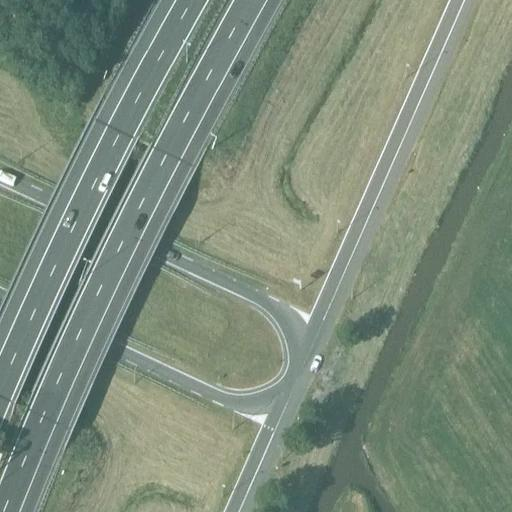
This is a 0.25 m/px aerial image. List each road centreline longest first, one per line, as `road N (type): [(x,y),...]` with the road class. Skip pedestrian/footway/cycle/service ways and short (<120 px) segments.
road 1 (motorway): [(9,511),(170,159),(260,0)]
road 2 (motorway): [(193,0),(118,137),(0,392)]
road 3 (motorway): [(305,343),(461,0)]
road 4 (secondary): [(305,343),(293,321),(255,299),(0,179)]
road 5 (secondary): [(0,296),(249,410),(276,408)]
